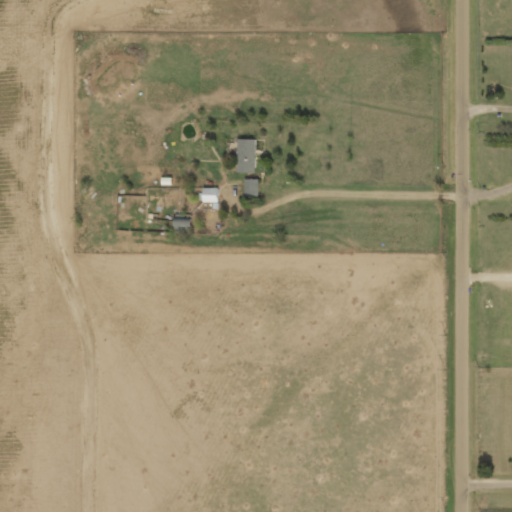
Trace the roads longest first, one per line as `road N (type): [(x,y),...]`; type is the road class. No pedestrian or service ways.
road 1 (residential): [(464,0),(464,511)]
road 2 (residential): [(464,206),(263,195)]
